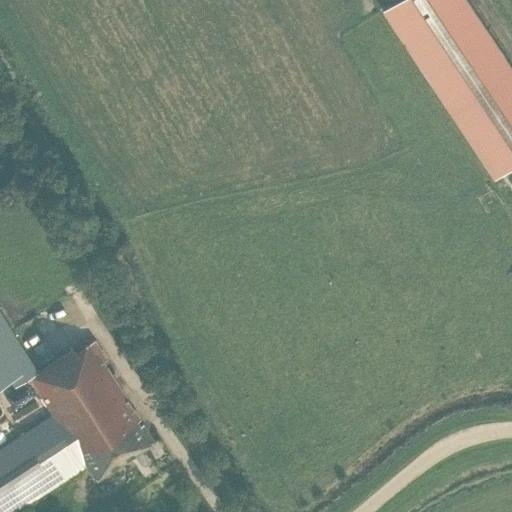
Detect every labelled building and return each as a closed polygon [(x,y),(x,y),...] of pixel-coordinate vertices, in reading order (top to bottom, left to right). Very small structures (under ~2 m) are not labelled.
[(511,77),(460,0),(395,0),(385,7),(496,173),(511,162),(511,77)] [(0,187),(2,186),(12,176),(17,162),(17,148),(12,135),(2,124),(0,122),(0,187)] [(76,155),(87,179),(111,168),(99,144),(76,155)] [(0,447),(0,511),(13,511),(85,466),(94,480),(153,441),(142,424),(139,426),(136,421),(139,419),(102,362),(106,359),(94,340),(74,352),(72,348),(36,371),(0,313),(0,383),(23,369),(51,414),(0,447)] [(439,367),(467,350),(454,328),(426,345),(439,367)]
